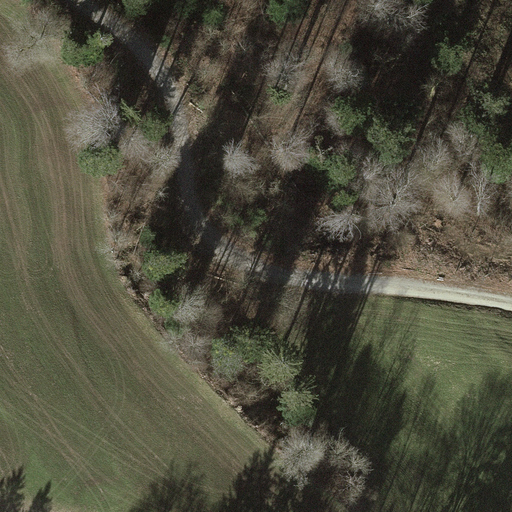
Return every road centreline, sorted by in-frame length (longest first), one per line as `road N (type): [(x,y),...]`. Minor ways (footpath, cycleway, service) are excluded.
road 1 (track): [(71,0),(150,53),(176,94),(194,218),(226,251),(296,270),(511,300)]
road 2 (track): [(511,123),(472,77),(451,0)]
